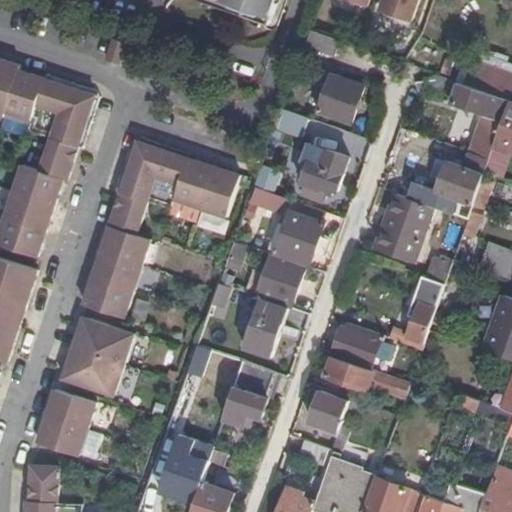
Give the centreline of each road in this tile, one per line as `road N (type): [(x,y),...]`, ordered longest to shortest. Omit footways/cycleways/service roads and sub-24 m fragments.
road 1 (residential): [(253,511),(398,97)]
road 2 (residential): [(131,82),(18,403),(0,498)]
road 3 (residential): [(131,82),(0,40)]
road 4 (residential): [(254,115),(131,82)]
